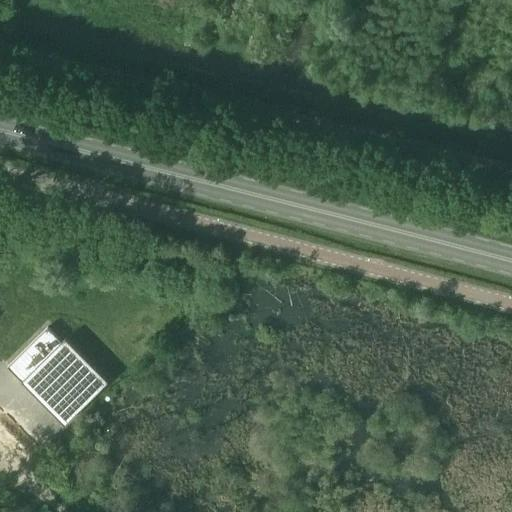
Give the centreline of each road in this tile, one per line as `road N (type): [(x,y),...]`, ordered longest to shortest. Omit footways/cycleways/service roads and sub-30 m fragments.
road 1 (unclassified): [(511,305),(0,174)]
road 2 (primary): [(511,262),(0,131)]
road 3 (unclassified): [(511,155),(0,39)]
